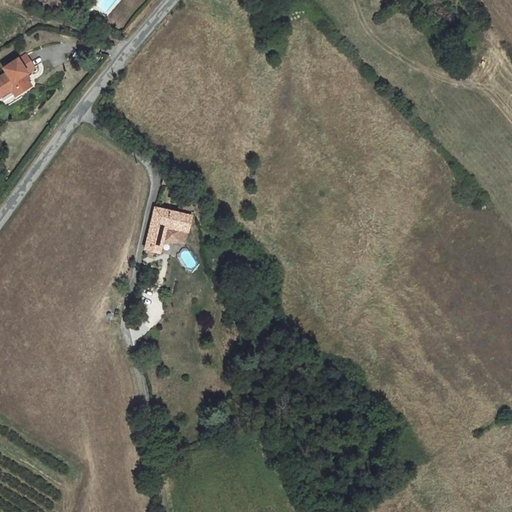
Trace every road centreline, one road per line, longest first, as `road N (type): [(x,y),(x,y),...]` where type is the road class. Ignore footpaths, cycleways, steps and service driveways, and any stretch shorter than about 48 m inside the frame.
road 1 (unclassified): [(79,108),(155,175),(125,320),(168,511)]
road 2 (unclassified): [(79,108),(167,0)]
road 3 (unclassified): [(0,218),(79,108)]
